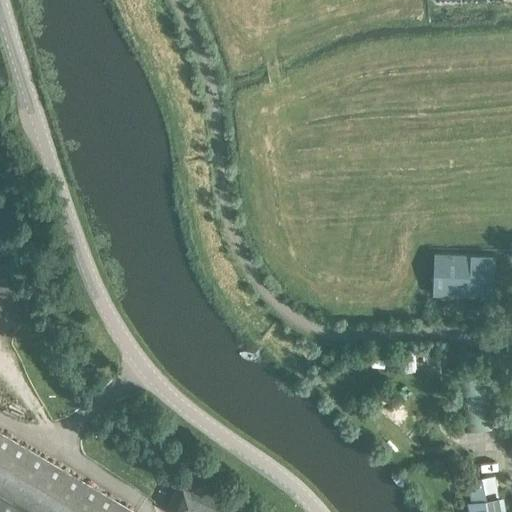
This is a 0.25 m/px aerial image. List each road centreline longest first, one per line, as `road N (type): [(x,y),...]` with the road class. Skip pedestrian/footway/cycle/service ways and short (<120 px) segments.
road 1 (tertiary): [(314,511),(173,400),(127,346),(60,201),(2,0)]
road 2 (unclassified): [(511,384),(503,359),(474,340),(338,336),(308,327),(265,297),(234,249),(211,95),(177,0)]
road 3 (track): [(0,421),(152,511)]
